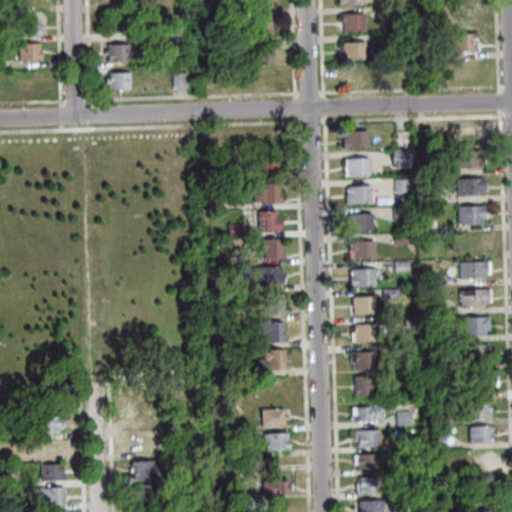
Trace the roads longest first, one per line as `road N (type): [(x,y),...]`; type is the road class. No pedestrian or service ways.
road 1 (residential): [(320,511),(303,0)]
road 2 (residential): [(511,102),(0,118)]
road 3 (residential): [(93,511),(89,383)]
